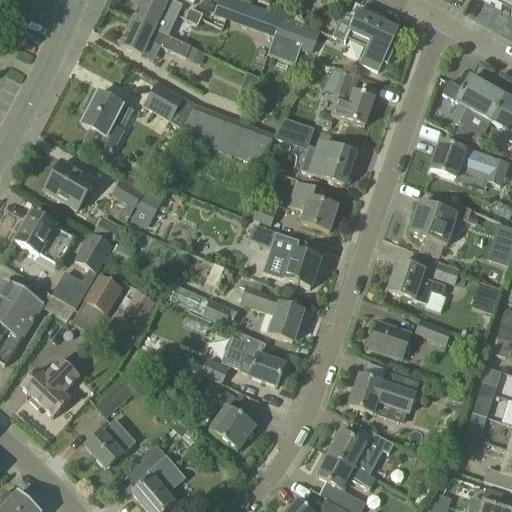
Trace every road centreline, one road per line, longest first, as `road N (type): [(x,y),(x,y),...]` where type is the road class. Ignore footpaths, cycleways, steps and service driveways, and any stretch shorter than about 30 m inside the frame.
road 1 (residential): [(232,511),(288,431),(433,14)]
road 2 (residential): [(0,148),(73,0)]
